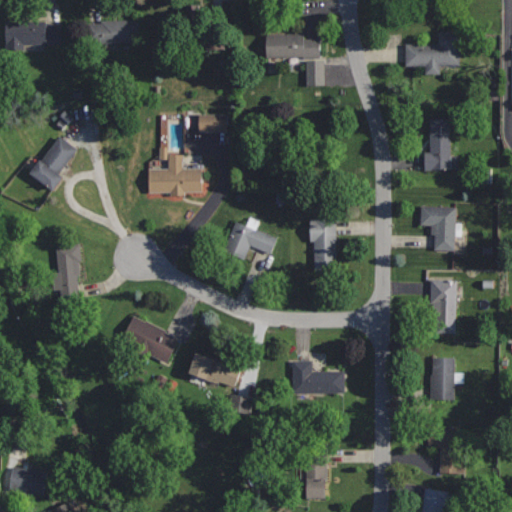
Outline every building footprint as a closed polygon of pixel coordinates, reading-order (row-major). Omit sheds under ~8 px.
[(186,4),(186,28),(212,28),(212,4),(186,4)] [(141,20),(88,21),(89,43),(141,42),(141,20)] [(62,22),(6,22),(6,48),(25,48),(25,43),(62,43),(62,22)] [(462,30),(439,30),(439,42),(405,42),(405,64),(427,64),(427,72),(441,73),(441,64),(462,64),(462,30)] [(321,38),(304,39),(304,32),(266,33),(266,58),(322,57),(321,38)] [(331,85),(331,61),(313,61),(313,86),(331,85)] [(234,115),(205,114),(205,132),(234,133),(234,115)] [(451,117),(430,118),(431,151),(424,151),(425,169),(458,168),(458,154),(451,154),(451,117)] [(60,136),(42,159),(41,158),(30,172),(53,190),(63,176),(59,172),(77,148),(60,136)] [(184,153),(168,153),(169,167),(149,167),(150,191),(170,191),(170,194),(186,194),(186,190),(201,190),(201,168),(185,168),(184,153)] [(458,205),(421,204),(421,224),(431,224),(431,233),(435,233),(435,248),(456,249),(458,205)] [(338,217),(310,217),(310,241),(314,241),(314,268),(338,268),(338,217)] [(236,220),(224,248),(245,257),(251,244),(270,252),(277,237),(236,220)] [(83,241),(57,244),(60,274),(55,275),(58,303),(81,301),(78,273),(82,272),(81,261),(85,260),(83,241)] [(459,280),(431,278),(429,306),(441,307),(439,329),(455,330),(459,280)] [(135,313),(121,339),(167,363),(181,337),(135,313)] [(197,351),(189,372),(220,383),(221,381),(236,386),(242,367),(197,351)] [(456,357),(434,357),(434,373),(431,373),(431,398),(455,398),(456,357)] [(345,369),(313,370),(313,359),(293,359),(293,391),(345,391),(345,369)] [(463,423),(438,422),(438,434),(428,434),(428,445),(444,445),(443,470),(462,470),(463,423)] [(329,458),(300,459),(302,497),(330,496),(329,458)] [(14,466),(9,490),(18,492),(18,494),(33,497),(34,492),(42,494),(47,473),(14,466)] [(425,487),(420,511),(456,511),(459,496),(449,494),(449,491),(425,487)] [(74,511),(70,501),(54,508),(55,511),(74,511)]
